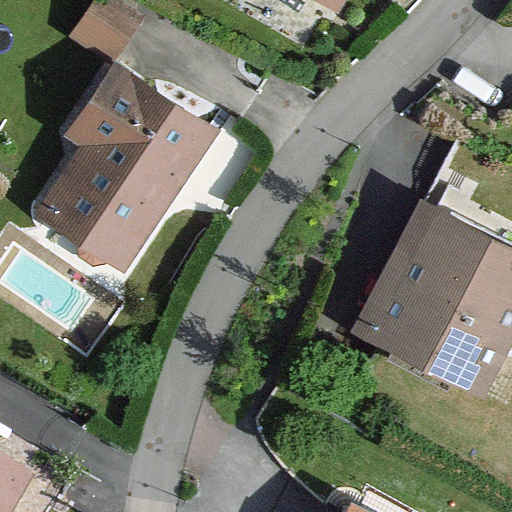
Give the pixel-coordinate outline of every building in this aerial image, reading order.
[(116,0),(99,0),(77,37),(111,59),(127,33),(139,14),(116,0)] [(94,217),(124,238),(151,200),(163,185),(171,190),(214,127),(119,68),(80,127),(94,138),(48,209),(85,233),(94,217)] [(406,265),(375,324),(482,380),(510,327),(511,321),(511,250),(435,210),(406,265)] [(94,217),(85,233),(113,252),(124,238),(94,217)] [(0,511),(16,483),(0,474),(0,511)] [(409,511),(367,489),(357,507),(354,511),(409,511)]
